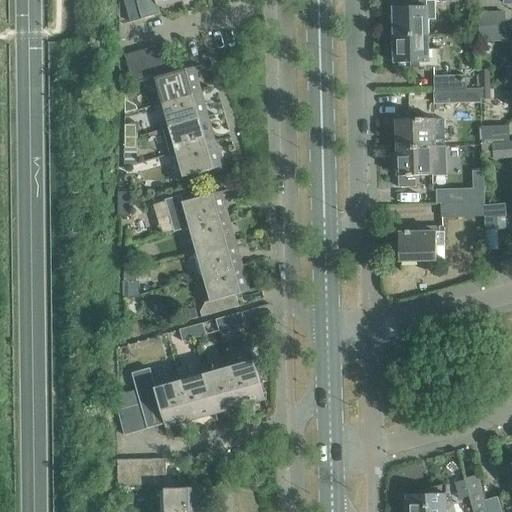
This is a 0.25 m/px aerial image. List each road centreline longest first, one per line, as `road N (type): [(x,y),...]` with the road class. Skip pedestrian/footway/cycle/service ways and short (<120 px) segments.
road 1 (residential): [(282,0),(290,304)]
road 2 (residential): [(325,251),(365,215),(358,0)]
road 3 (secondary): [(325,251),(319,0)]
road 4 (residential): [(327,332),(511,287)]
road 5 (residential): [(329,457),(511,407)]
